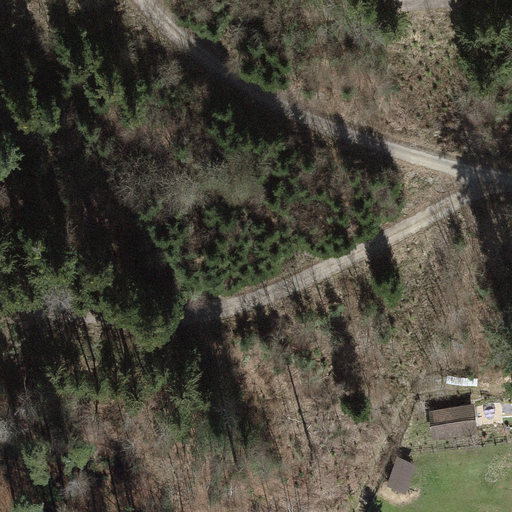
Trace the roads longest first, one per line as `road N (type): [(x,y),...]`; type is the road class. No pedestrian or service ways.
road 1 (track): [(486,179),(455,206),(284,296),(187,316),(75,317),(0,301)]
road 2 (track): [(140,0),(184,47),(260,101),(334,134),(511,182)]
